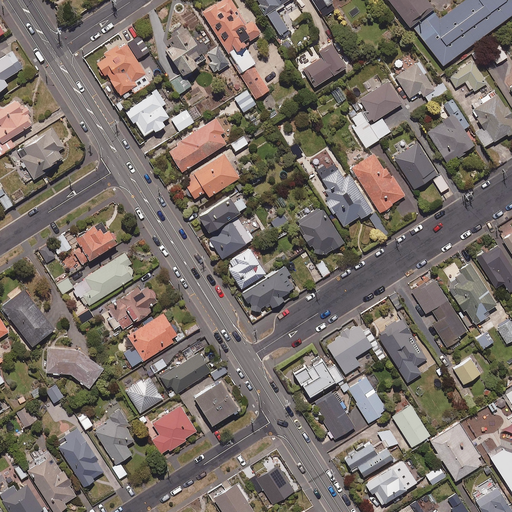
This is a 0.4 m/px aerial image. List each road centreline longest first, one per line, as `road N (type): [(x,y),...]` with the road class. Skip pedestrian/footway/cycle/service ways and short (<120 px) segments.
road 1 (tertiary): [(245,359),(511,189)]
road 2 (tertiary): [(124,164),(245,359)]
road 3 (residential): [(129,511),(280,415)]
road 4 (residential): [(0,242),(124,164)]
road 5 (tertiary): [(53,52),(124,164)]
